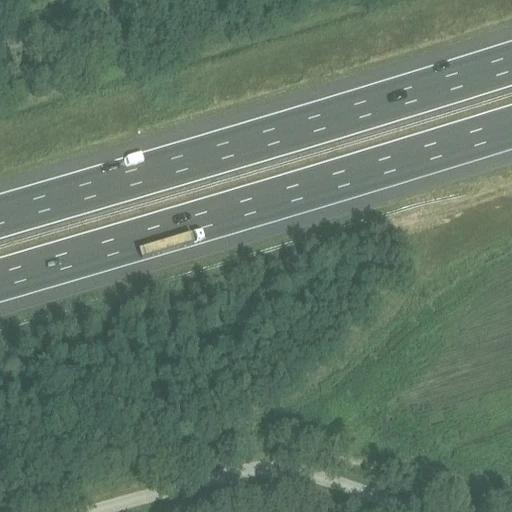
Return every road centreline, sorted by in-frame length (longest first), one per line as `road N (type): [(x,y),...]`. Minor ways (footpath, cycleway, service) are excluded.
road 1 (motorway): [(511,61),(0,217)]
road 2 (motorway): [(0,280),(511,126)]
road 3 (unclassified): [(413,511),(294,473),(263,472),(98,511)]
road 4 (unclassified): [(0,45),(164,0)]
